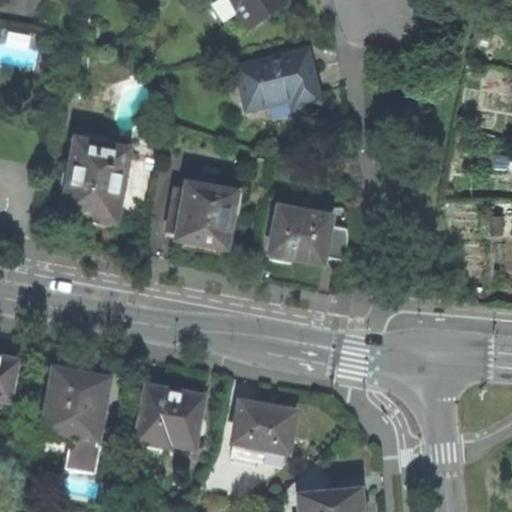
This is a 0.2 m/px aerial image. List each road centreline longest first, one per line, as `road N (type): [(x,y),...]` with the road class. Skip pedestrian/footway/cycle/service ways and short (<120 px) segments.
road 1 (tertiary): [(433,354),(358,353),(0,297)]
road 2 (tertiary): [(447,511),(433,354)]
